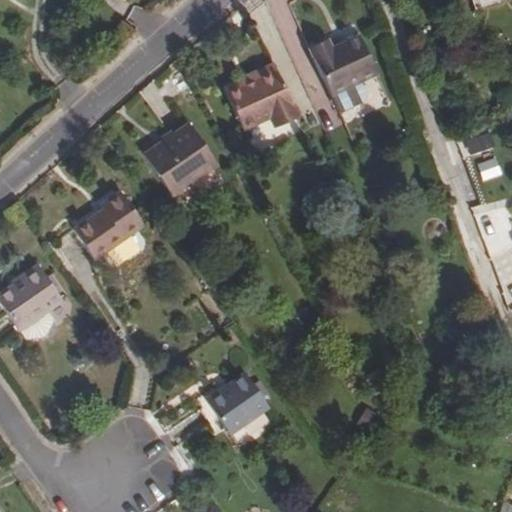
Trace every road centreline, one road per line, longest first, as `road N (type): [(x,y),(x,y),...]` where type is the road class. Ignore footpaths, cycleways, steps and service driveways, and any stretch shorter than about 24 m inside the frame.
road 1 (residential): [(215,0),(0,190)]
road 2 (residential): [(0,404),(45,469),(123,482)]
